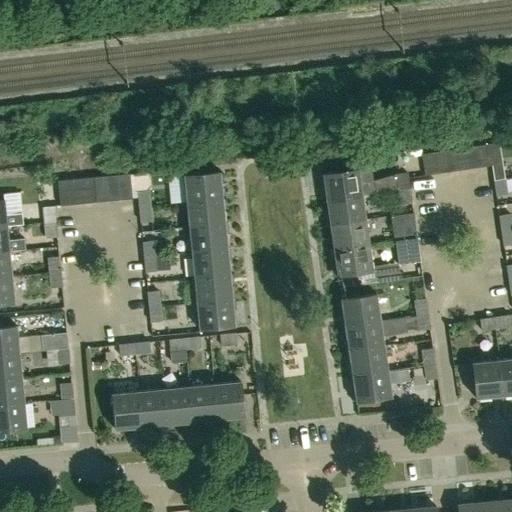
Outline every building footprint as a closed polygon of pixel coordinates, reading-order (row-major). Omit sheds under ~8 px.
[(485,165),(484,157),(483,145),(471,146),(474,167),(485,165)] [(461,169),(474,167),(471,146),(458,148),(461,169)] [(448,171),(461,169),(458,148),(446,150),(448,171)] [(435,172),(448,171),(446,150),(432,152),(435,172)] [(422,174),(435,172),(432,152),(420,154),(422,174)] [(493,179),(505,178),(503,163),(491,165),(493,179)] [(361,194),(375,192),(374,181),(359,183),(357,168),(321,174),(325,199),(361,194)] [(185,202),(221,198),(219,172),(182,175),(185,202)] [(398,188),(409,187),(407,172),(396,174),(398,188)] [(117,201),(129,200),(127,175),(115,176),(117,201)] [(106,202),(117,201),(115,176),(104,177),(106,202)] [(94,203),(106,202),(104,177),(91,178),(94,203)] [(81,204),(94,203),(91,178),(79,179),(81,204)] [(495,196),(507,194),(505,178),(493,179),(495,196)] [(70,205),(81,204),(79,179),(68,180),(70,205)] [(58,206),(70,205),(68,180),(55,181),(58,206)] [(401,204),(412,202),(409,187),(398,188),(401,204)] [(138,206),(150,205),(149,190),(136,191),(138,206)] [(328,224),(364,218),(361,194),(325,199),(328,224)] [(188,227),(224,224),(221,198),(185,202),(188,227)] [(21,213),(5,214),(3,199),(0,199),(0,226),(6,226),(22,224),(21,213)] [(43,222),(56,221),(54,205),(42,207),(43,222)] [(139,222),(152,221),(150,205),(138,206),(139,222)] [(500,230),(511,228),(510,213),(498,215),(500,230)] [(367,244),(364,220),(364,218),(328,224),(328,225),(329,225),(333,249),(367,244)] [(45,238),(58,236),(56,221),(43,222),(45,238)] [(403,224),(405,233),(406,239),(417,237),(415,222),(403,224)] [(190,253),(226,249),(224,224),(188,227),(190,253)] [(7,238),(6,226),(0,226),(0,251),(26,249),(25,237),(7,238)] [(503,245),(511,243),(511,228),(500,230),(503,245)] [(399,264),(420,260),(417,237),(406,239),(395,240),(399,264)] [(143,256),(155,255),(154,240),(142,241),(143,256)] [(336,276),(371,271),(367,244),(333,249),(336,276)] [(0,277),(11,276),(8,251),(26,249),(0,251),(0,277)] [(193,278),(229,275),(226,249),(190,253),(193,278)] [(49,272),(61,271),(59,255),(47,257),(49,272)] [(145,272),(157,271),(155,255),(143,256),(145,272)] [(50,288),(63,286),(61,271),(49,272),(50,288)] [(359,275),(360,284),(375,281),(373,273),(359,275)] [(195,303),(231,300),(229,275),(193,278),(195,303)] [(0,304),(14,303),(11,276),(0,277),(0,304)] [(148,307),(160,305),(159,290),(146,291),(148,307)] [(343,325),(379,320),(375,293),(339,299),(343,325)] [(416,314),(428,312),(426,297),(414,299),(416,314)] [(198,329),(234,326),(231,300),(195,303),(198,329)] [(149,322),(150,322),(162,321),(160,305),(148,307),(149,322)] [(418,330),(431,327),(428,312),(416,314),(416,318),(418,330)] [(495,328),(511,326),(509,314),(494,316),(495,328)] [(480,330),(495,328),(494,316),(478,318),(480,330)] [(418,330),(416,318),(404,320),(406,331),(418,330)] [(347,351),(383,345),(379,320),(343,325),(347,351)] [(0,353),(18,352),(16,326),(0,327),(0,353)] [(29,351),(56,349),(68,348),(66,332),(27,336),(29,351)] [(220,346),(237,344),(235,332),(219,334),(220,346)] [(185,349),(201,348),(199,335),(184,337),(185,349)] [(170,351),(185,349),(184,337),(168,338),(170,351)] [(135,354),(150,353),(149,341),(133,342),(135,354)] [(119,356),(135,354),(133,342),(118,343),(119,356)] [(351,376),(387,371),(383,345),(347,351),(351,376)] [(422,364),(436,363),(433,347),(420,350),(422,364)] [(57,364),(70,362),(69,348),(68,348),(56,349),(57,364)] [(0,379),(21,377),(18,352),(0,353),(0,379)] [(501,396),(511,394),(511,357),(497,359),(501,396)] [(475,398),(501,396),(497,359),(471,362),(475,398)] [(425,380),(438,378),(436,363),(422,364),(425,380)] [(354,402),(391,397),(387,371),(351,376),(354,402)] [(0,405),(23,403),(21,377),(0,379),(0,405)] [(216,420),(243,417),(239,381),(213,384),(216,420)] [(53,400),(73,398),(72,382),(59,383),(61,399),(53,399),(53,400)] [(191,422),(216,420),(213,384),(187,386),(191,422)] [(165,425),(191,422),(187,386),(162,389),(165,425)] [(140,427),(165,425),(162,389),(137,391),(140,427)] [(114,430),(140,427),(137,391),(111,394),(114,430)] [(76,424),(73,398),(53,400),(54,415),(58,415),(59,426),(76,424)] [(0,431),(26,429),(23,403),(0,405),(0,431)] [(483,511),(508,511),(507,499),(483,502),(483,511)] [(457,511),(483,511),(483,502),(457,504),(457,511)]
